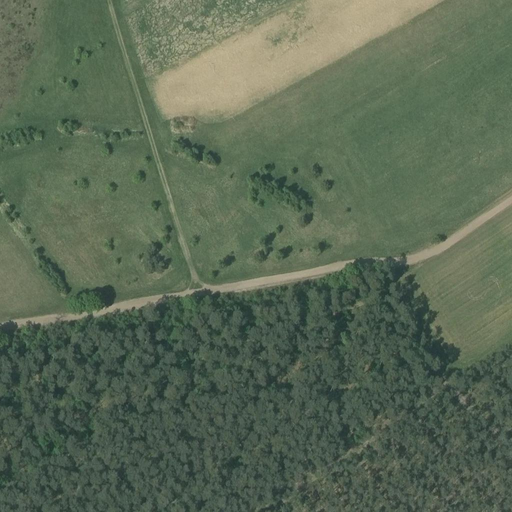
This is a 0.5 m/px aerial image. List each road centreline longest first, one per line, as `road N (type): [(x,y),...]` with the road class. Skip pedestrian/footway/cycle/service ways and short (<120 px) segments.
road 1 (track): [(399,282),(0,489)]
road 2 (track): [(197,294),(182,212),(109,0)]
road 3 (track): [(397,261),(410,309),(459,390),(511,440)]
road 4 (track): [(197,294),(397,261)]
road 5 (track): [(0,331),(197,294)]
road 6 (track): [(397,261),(511,199)]
